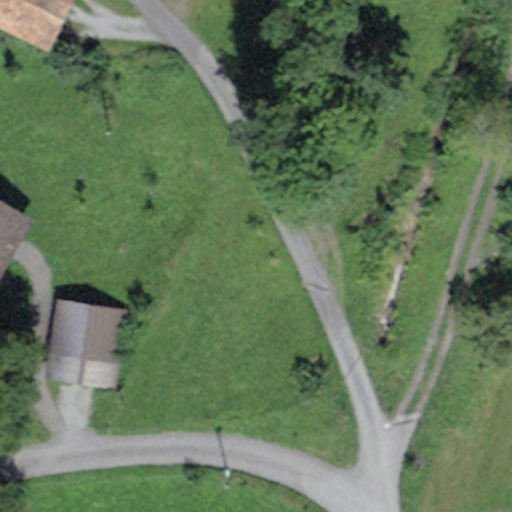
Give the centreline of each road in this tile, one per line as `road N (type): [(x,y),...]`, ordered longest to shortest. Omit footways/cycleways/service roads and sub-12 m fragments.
road 1 (track): [(511,113),(380,486)]
road 2 (residential): [(0,467),(204,448),(297,474),(355,511)]
road 3 (track): [(32,266),(40,400),(80,454)]
